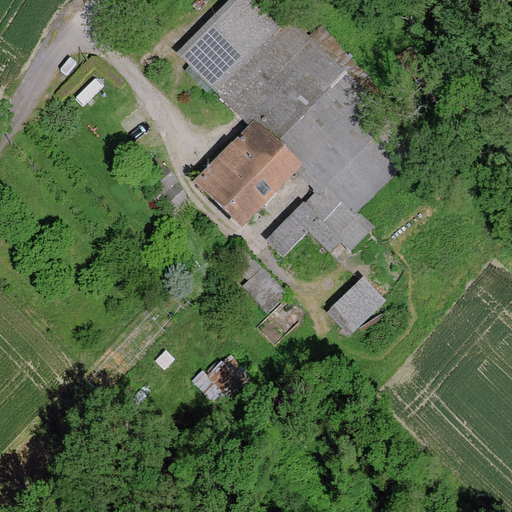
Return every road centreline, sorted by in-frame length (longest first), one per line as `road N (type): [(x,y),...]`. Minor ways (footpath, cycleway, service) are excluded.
road 1 (track): [(335,344),(293,382),(243,410),(124,429),(14,511)]
road 2 (track): [(511,260),(487,258),(458,276),(383,354),(360,359),(339,349),(312,308)]
road 3 (unclassified): [(0,142),(82,31)]
